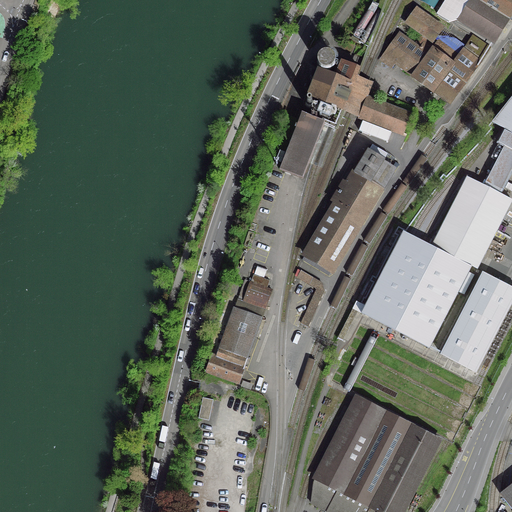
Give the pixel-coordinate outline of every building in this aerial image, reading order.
[(469,0),(445,0),(436,14),(449,22),(457,20),(469,0)] [(511,0),(469,0),(457,20),(495,43),(511,16),(511,0)] [(440,29),(416,11),(407,23),(431,41),(440,29)] [(432,93),(433,91),(450,104),(480,63),(489,48),(472,36),(452,64),(445,59),(450,51),(437,42),(433,48),(428,45),(424,50),(420,48),(419,50),(398,35),(380,61),(390,68),(394,63),(412,76),(411,78),(431,92),(432,93)] [(335,67),(337,63),(337,60),(335,57),(333,54),(330,53),(326,53),(323,54),(320,56),(319,60),(319,63),(320,66),(323,69),(326,70),(329,70),(333,69),(335,67)] [(310,96),(345,110),(357,77),(361,68),(341,61),(334,76),(320,71),(310,96)] [(364,79),(357,77),(345,110),(351,112),(360,115),(368,95),(373,83),(364,79)] [(368,95),(360,115),(401,134),(409,115),(368,95)] [(503,147),(485,185),(468,178),(432,248),(440,251),(457,260),(474,269),(489,241),(497,246),(511,253),(511,96),(491,123),(500,128),(504,130),(497,144),(503,147)] [(281,163),(278,170),(302,179),(324,122),(301,113),(281,163)] [(279,150),(275,161),(280,163),(280,162),(284,153),(279,150)] [(335,204),(304,256),(330,272),(380,189),(370,182),(383,161),(368,151),(348,184),(343,181),(331,202),(335,204)] [(413,238),(402,232),(360,314),(371,319),(382,325),(398,333),(416,342),(429,349),(432,351),(474,269),(457,260),(440,251),(432,248),(423,243),(413,238)] [(320,283),(299,271),(296,278),(316,289),(300,324),(307,327),(323,292),(320,283)] [(252,275),(243,302),(264,309),(270,290),(266,288),(269,281),(252,275)] [(206,371),(237,383),(260,319),(233,309),(220,348),(219,347),(215,357),(212,356),(206,371)] [(402,511),(440,440),(412,426),(385,412),(357,398),(314,482),(311,503),(328,511),(402,511)] [(511,483),(500,493),(511,507),(511,483)]
